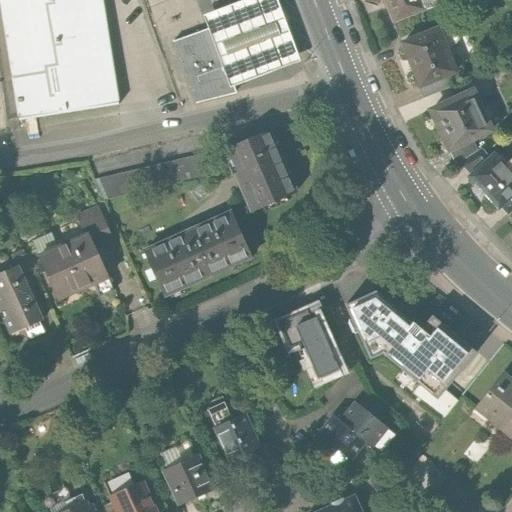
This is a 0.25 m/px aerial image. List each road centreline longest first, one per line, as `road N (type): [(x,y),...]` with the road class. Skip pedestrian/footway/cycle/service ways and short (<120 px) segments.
road 1 (residential): [(347,86),(0,163)]
road 2 (residential): [(224,316),(296,478),(237,511)]
road 3 (residential): [(224,316),(12,409)]
road 4 (residential): [(411,214),(224,316)]
road 5 (secondary): [(511,317),(434,248),(411,214)]
road 6 (secondary): [(411,214),(347,86)]
